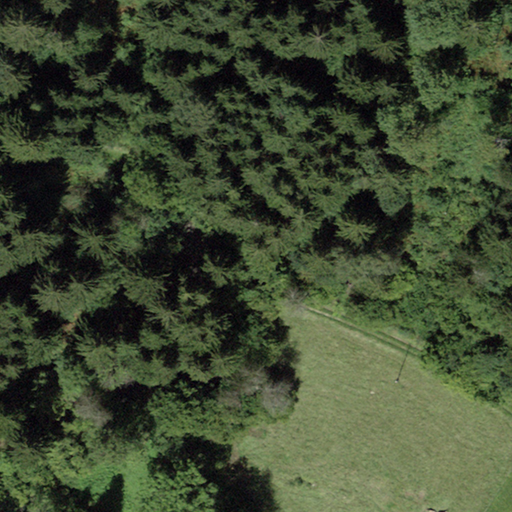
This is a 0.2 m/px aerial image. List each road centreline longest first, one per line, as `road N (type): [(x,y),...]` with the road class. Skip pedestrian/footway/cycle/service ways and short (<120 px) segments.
road 1 (track): [(0,202),(31,211),(128,180),(199,245),(233,331),(198,410),(30,473),(28,511)]
road 2 (track): [(199,245),(364,318),(511,409)]
